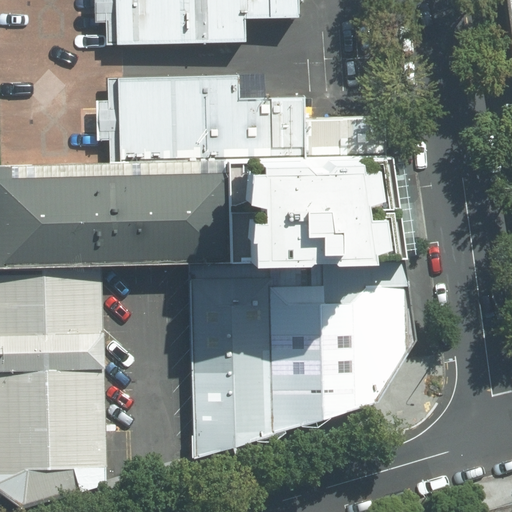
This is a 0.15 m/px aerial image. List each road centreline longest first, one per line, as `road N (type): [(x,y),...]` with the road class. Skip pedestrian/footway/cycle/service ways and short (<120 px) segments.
road 1 (residential): [(426,0),(503,434)]
road 2 (residential): [(503,434),(230,511)]
